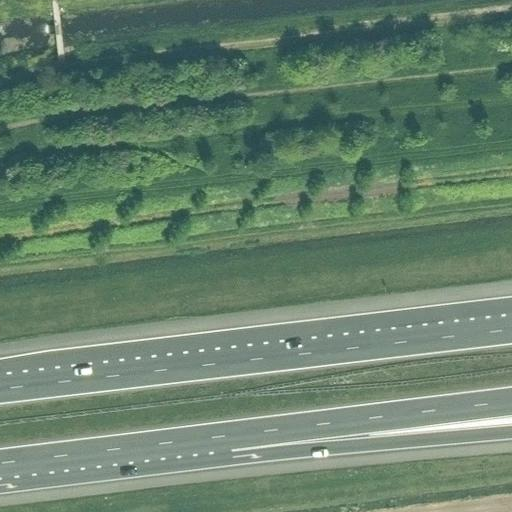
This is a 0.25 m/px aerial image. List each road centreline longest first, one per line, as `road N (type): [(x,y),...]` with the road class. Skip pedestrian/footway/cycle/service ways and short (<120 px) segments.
road 1 (motorway): [(511,328),(0,388)]
road 2 (track): [(0,148),(74,151),(511,99)]
road 3 (motorway): [(228,435),(511,400)]
road 4 (motorway): [(228,435),(511,427)]
road 5 (motorway): [(0,463),(228,435)]
